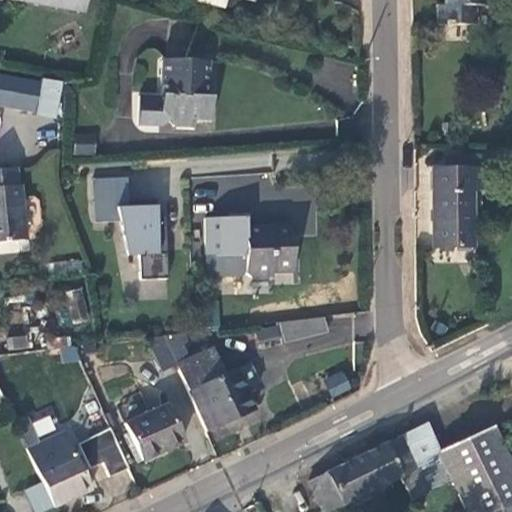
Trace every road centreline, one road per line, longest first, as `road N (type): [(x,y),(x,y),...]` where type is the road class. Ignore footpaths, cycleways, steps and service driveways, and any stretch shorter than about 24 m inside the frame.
road 1 (residential): [(385,0),(390,325),(404,394)]
road 2 (unclassified): [(404,394),(169,511)]
road 3 (unclassified): [(511,337),(404,394)]
